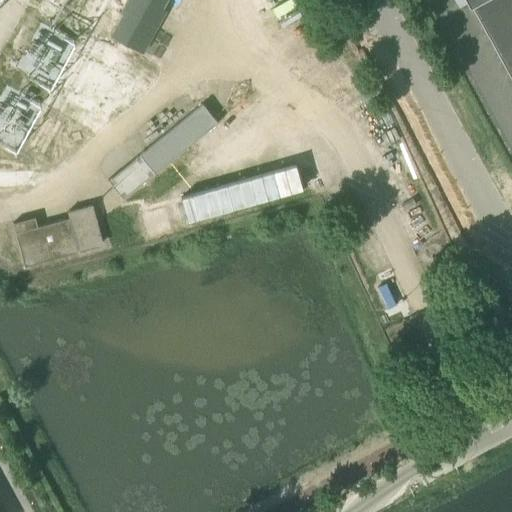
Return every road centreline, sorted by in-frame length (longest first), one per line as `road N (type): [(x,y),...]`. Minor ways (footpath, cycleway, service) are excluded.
road 1 (unclassified): [(511,242),(370,0)]
road 2 (unclassified): [(357,511),(412,468),(511,422)]
